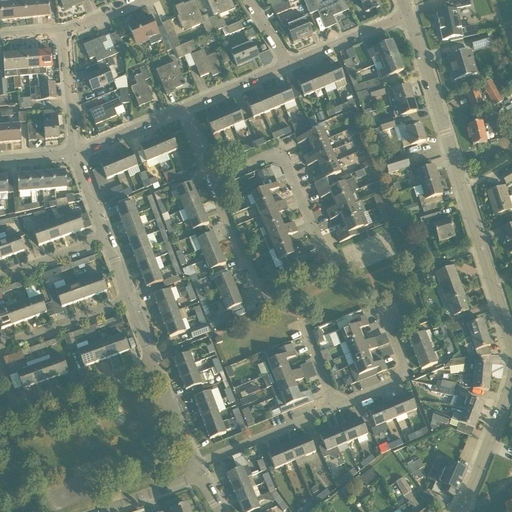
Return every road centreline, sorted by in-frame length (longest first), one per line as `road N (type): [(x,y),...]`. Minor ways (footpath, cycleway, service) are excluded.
road 1 (residential): [(511,363),(409,17)]
road 2 (residential): [(328,265),(277,150),(209,178)]
road 3 (residential): [(459,511),(511,366)]
road 4 (residential): [(335,407),(408,377),(380,308)]
road 5 (residential): [(193,465),(335,407)]
road 6 (residential): [(14,411),(151,362)]
road 7 (residential): [(0,345),(127,298)]
road 8 (residential): [(287,64),(409,17)]
road 9 (residential): [(259,298),(209,178)]
road 10 (residential): [(75,153),(64,31)]
